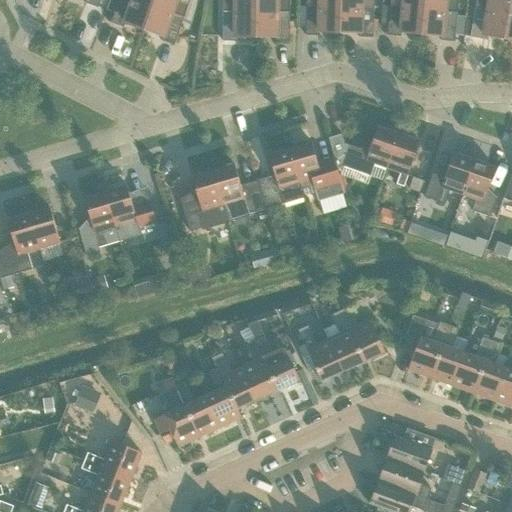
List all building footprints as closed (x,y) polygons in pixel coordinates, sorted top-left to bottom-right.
[(128,16),(147,22),(154,0),(118,0),(111,22),(124,27),(128,16)] [(154,0),(147,22),(165,29),(161,40),(174,44),(189,0),(154,0)] [(236,29),(256,29),(256,0),(222,0),(222,41),(236,41),(236,29)] [(256,0),(256,29),(276,29),(276,41),(290,41),(289,0),(256,0)] [(340,24),(340,0),(306,0),(306,35),(320,35),(320,23),(340,24)] [(340,0),(340,24),(359,25),(359,37),(373,37),(374,0),(340,0)] [(422,26),(424,0),(391,0),(390,6),(383,6),(381,26),(388,26),(387,35),(401,36),(402,24),(422,26)] [(455,35),(463,36),(465,16),(457,15),(458,0),(424,0),(422,26),(442,28),(441,40),(454,41),(455,35)] [(465,16),(463,36),(470,37),(484,39),(486,27),(505,31),(510,0),(476,0),(473,17),(465,16)] [(374,163),(387,168),(399,134),(378,126),(369,152),(344,143),(342,134),(328,137),(337,167),(342,166),(370,176),(374,163)] [(399,134),(387,168),(400,172),(396,184),(404,186),(420,141),(399,134)] [(302,190),(305,189),(314,187),(318,201),(344,193),(334,158),(317,163),(311,142),(290,148),(302,190)] [(307,197),(305,189),(302,190),(290,148),(269,154),(276,180),(259,185),(266,208),(292,201),(307,197)] [(462,194),(474,160),(453,153),(444,178),(432,174),(424,197),(445,204),(450,190),(462,194)] [(495,167),(474,160),(462,194),(476,199),(472,210),(490,217),(497,197),(486,193),(495,167)] [(240,216),(266,208),(259,185),(242,190),(234,164),(213,171),(228,220),(240,216)] [(229,224),(228,220),(213,171),(192,177),(197,194),(180,199),(189,231),(227,221),(228,224),(229,224)] [(511,174),(503,198),(511,200),(511,174)] [(413,177),(409,188),(420,193),(424,181),(413,177)] [(127,185),(105,191),(120,241),(142,234),(140,227),(155,222),(151,207),(134,211),(127,185)] [(120,241),(105,191),(84,198),(92,224),(78,228),(86,256),(100,252),(99,247),(120,241)] [(29,214),(39,249),(60,242),(50,208),(29,214)] [(28,252),(39,249),(29,214),(7,220),(15,247),(0,251),(0,258),(5,276),(32,269),(28,252)] [(280,261),(277,250),(265,253),(268,264),(280,261)] [(179,274),(175,260),(162,264),(166,278),(179,274)] [(213,278),(208,264),(196,268),(201,282),(213,278)] [(93,290),(88,270),(76,273),(82,294),(93,290)] [(470,295),(463,292),(457,307),(465,310),(470,295)] [(340,310),(363,361),(384,351),(370,319),(358,325),(350,306),(340,310)] [(342,370),(363,361),(340,310),(331,315),(340,333),(328,339),(342,370)] [(298,330),(304,327),(298,314),(286,320),(292,333),(298,330)] [(408,369),(430,377),(449,325),(439,321),(432,341),(420,336),(426,319),(413,314),(404,338),(418,343),(408,369)] [(254,338),(278,389),(299,379),(284,347),(272,353),(264,334),(261,327),(258,322),(251,324),(251,330),(254,338)] [(308,325),(304,327),(298,330),(321,380),(342,370),(328,339),(317,344),(308,325)] [(430,377),(452,385),(464,352),(452,348),(459,328),(449,325),(430,377)] [(452,385),(473,392),(492,340),(482,337),(475,356),(464,352),(452,385)] [(257,398),(278,389),(254,338),(245,342),(254,361),(242,366),(257,398)] [(473,392),(495,400),(506,367),(495,363),(501,344),(492,340),(473,392)] [(237,407),(257,398),(242,366),(231,372),(222,353),(213,357),(217,367),(218,367),(237,407)] [(241,417),(237,407),(218,367),(217,367),(208,371),(217,390),(205,395),(220,427),(241,417)] [(511,369),(506,367),(495,400),(511,406),(511,369)] [(185,405),(199,436),(220,427),(205,395),(194,400),(185,382),(176,386),(184,405),(185,405)] [(102,393),(82,385),(74,406),(94,414),(102,393)] [(178,446),(199,436),(185,405),(184,405),(176,386),(166,390),(175,409),(154,418),(161,433),(170,429),(178,446)] [(386,458),(424,472),(433,449),(395,435),(386,458)] [(88,452),(85,460),(131,479),(142,452),(112,440),(105,459),(88,452)] [(71,454),(57,449),(51,463),(66,468),(71,454)] [(378,480),(427,498),(431,487),(420,483),(424,472),(386,458),(378,480)] [(131,479),(85,460),(81,468),(98,475),(91,493),(120,505),(131,479)] [(453,482),(461,485),(465,474),(460,472),(462,469),(449,464),(444,479),(453,482)] [(479,492),(486,473),(474,468),(468,487),(479,492)] [(511,494),(508,504),(511,505),(511,478),(500,474),(497,484),(505,487),(505,485),(511,487),(511,494)] [(423,510),(427,498),(378,480),(370,504),(392,511),(408,511),(411,505),(423,510)] [(461,485),(453,482),(449,494),(457,497),(461,485)] [(117,511),(120,505),(91,493),(84,511),(67,504),(63,511),(117,511)] [(0,511),(2,511),(11,511),(14,505),(0,500),(0,511)]
